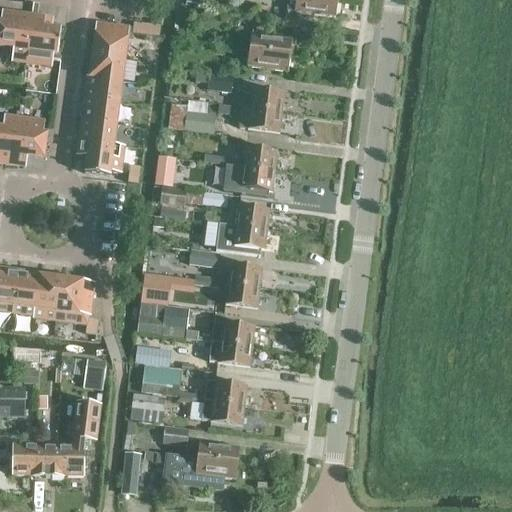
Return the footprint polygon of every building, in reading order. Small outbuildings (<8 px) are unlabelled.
[(200,0),(187,0),(185,10),(199,13),(200,0)] [(340,3),(318,0),(288,0),(287,13),(338,19),(340,3)] [(25,65),(32,17),(3,13),(1,24),(0,23),(0,48),(14,51),(12,63),(25,65)] [(46,19),(32,17),(25,65),(52,69),(54,56),(58,56),(61,31),(45,29),(46,19)] [(106,37),(108,27),(96,25),(95,36),(106,37)] [(160,29),(134,25),(133,35),(159,39),(160,29)] [(117,39),(118,28),(108,27),(106,37),(117,39)] [(117,39),(128,40),(130,29),(118,28),(117,39)] [(95,36),(92,58),(125,62),(128,40),(117,39),(106,37),(95,36)] [(253,36),(251,51),(293,58),(296,41),(253,36)] [(293,58),(251,51),(249,69),(291,74),(293,58)] [(92,58),(89,79),(123,83),(125,62),(92,58)] [(232,78),(210,75),(208,90),(230,93),(232,78)] [(87,78),(84,100),(120,105),(123,83),(89,79),(87,78)] [(252,111),(285,115),(288,95),(255,90),(252,111)] [(84,100),(81,122),(117,127),(120,105),(84,100)] [(172,106),(170,132),(185,134),(217,138),(218,117),(230,118),(231,109),(219,108),(187,104),(187,108),(172,106)] [(282,135),(285,115),(252,111),(249,131),(282,135)] [(0,165),(13,167),(19,119),(5,117),(3,130),(0,129),(0,165)] [(19,119),(13,167),(26,169),(28,158),(44,161),(48,136),(43,135),(45,122),(19,119)] [(81,122),(79,143),(114,147),(117,127),(81,122)] [(114,147),(79,143),(77,158),(87,159),(85,175),(110,178),(111,174),(121,176),(124,157),(113,156),(114,147)] [(247,150),(245,170),(277,175),(280,155),(247,150)] [(224,160),(205,157),(204,164),(223,167),(224,160)] [(176,162),(158,160),(155,187),(162,188),(172,189),(176,162)] [(130,168),(128,185),(138,186),(140,170),(130,168)] [(277,175),(245,170),(241,191),(274,195),(277,175)] [(172,189),(162,188),(160,205),(184,208),(184,205),(227,209),(228,196),(172,189)] [(240,208),(237,227),(270,232),(273,212),(240,208)] [(186,214),(162,211),(160,220),(185,223),(186,214)] [(165,221),(154,219),(153,229),(163,230),(165,221)] [(202,224),(227,227),(227,222),(203,219),(202,224)] [(227,227),(202,224),(202,228),(226,232),(227,227)] [(270,232),(237,227),(234,249),(267,252),(270,232)] [(220,255),(191,251),(189,265),(218,269),(220,255)] [(232,267),(229,287),(262,291),(265,271),(232,267)] [(0,269),(0,306),(14,308),(18,272),(0,269)] [(18,272),(14,308),(36,311),(40,278),(41,275),(18,272)] [(168,278),(144,275),(140,304),(164,307),(168,278)] [(195,282),(219,286),(220,280),(195,277),(195,282)] [(61,280),(40,278),(36,311),(56,314),(61,280)] [(83,283),(61,280),(56,314),(79,316),(80,305),(82,294),(83,283)] [(95,285),(83,283),(82,294),(93,296),(95,285)] [(262,291),(229,287),(226,308),(259,311),(262,291)] [(82,294),(80,305),(92,306),(93,296),(82,294)] [(80,305),(79,316),(90,318),(92,306),(80,305)] [(161,336),(186,339),(189,311),(141,305),(139,318),(137,335),(161,338),(161,336)] [(98,323),(88,321),(86,336),(96,337),(98,323)] [(214,323),(212,343),(254,348),(257,327),(214,323)] [(254,348),(212,343),(210,365),(251,370),(254,348)] [(135,366),(145,367),(169,370),(171,353),(137,349),(135,366)] [(39,352),(14,352),(14,369),(38,369),(39,352)] [(85,365),(82,389),(100,391),(104,367),(85,365)] [(169,370),(145,367),(141,395),(179,399),(182,371),(169,370)] [(39,374),(25,374),(24,387),(38,387),(39,374)] [(205,402),(246,408),(249,388),(207,382),(205,402)] [(25,417),(25,391),(1,391),(1,389),(0,389),(0,429),(1,417),(25,417)] [(180,400),(204,403),(205,397),(181,394),(180,400)] [(166,400),(134,396),(131,421),(162,425),(166,400)] [(244,427),(246,408),(205,402),(202,423),(244,427)] [(67,460),(67,479),(86,479),(86,448),(85,448),(86,441),(98,443),(101,407),(77,404),(73,448),(57,448),(57,460),(67,460)] [(137,426),(129,425),(128,436),(135,437),(137,426)] [(188,449),(190,432),(166,429),(164,446),(188,449)] [(30,460),(30,479),(32,479),(38,479),(62,479),(67,479),(67,460),(57,460),(57,448),(49,448),(49,433),(39,433),(39,448),(38,448),(37,460),(30,460)] [(201,443),(198,461),(240,466),(242,449),(201,443)] [(37,460),(38,448),(14,448),(14,479),(30,479),(30,460),(37,460)] [(125,456),(121,497),(137,498),(141,457),(125,456)] [(168,466),(169,460),(157,458),(156,465),(168,466)] [(181,472),(186,477),(184,489),(224,494),(226,482),(238,483),(240,466),(198,461),(171,458),(170,470),(181,472)]
